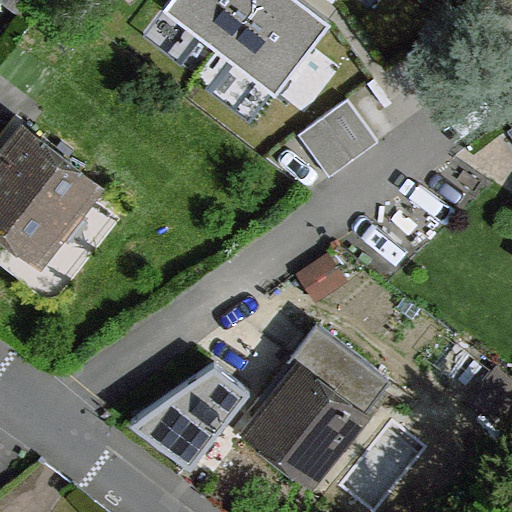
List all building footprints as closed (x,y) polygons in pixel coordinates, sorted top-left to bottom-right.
[(44,0),(16,0),(35,13),(44,0)] [(277,0),(304,17),(315,0),(277,0)] [(236,52),(218,77),(263,111),(281,86),(236,52)] [(26,128),(0,160),(0,221),(39,253),(98,182),(26,128)] [(298,347),(370,402),(390,375),(318,321),(298,347)] [(199,456),(258,381),(209,342),(150,417),(199,456)] [(298,347),(263,391),(273,398),(251,427),(314,475),(370,402),(298,347)] [(511,379),(498,397),(511,408),(511,379)]
